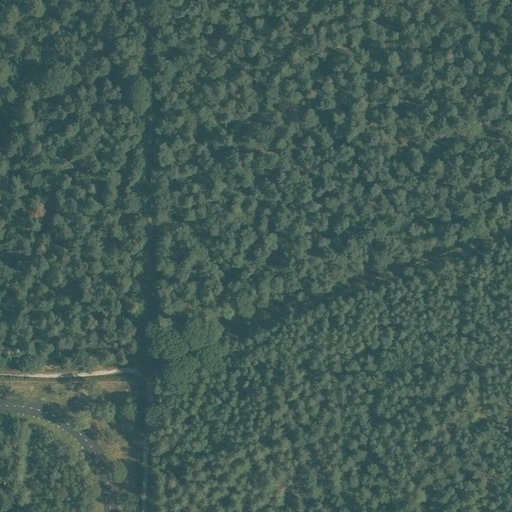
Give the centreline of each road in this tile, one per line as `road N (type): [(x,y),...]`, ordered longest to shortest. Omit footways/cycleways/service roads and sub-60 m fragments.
road 1 (track): [(511,231),(147,369)]
road 2 (track): [(147,369),(150,0)]
road 3 (unclassified): [(110,511),(101,469),(77,430),(35,409),(0,405)]
road 4 (track): [(0,371),(147,369)]
road 5 (track): [(147,369),(148,511)]
